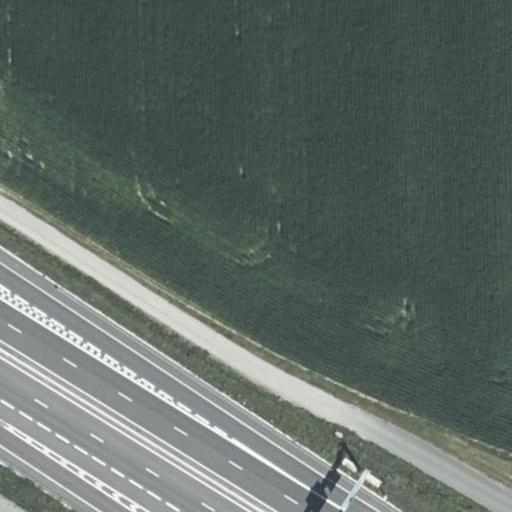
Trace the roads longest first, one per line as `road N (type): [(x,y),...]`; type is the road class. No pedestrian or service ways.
road 1 (track): [(511,493),(242,366),(0,207)]
road 2 (trunk): [(355,511),(0,266)]
road 3 (trunk): [(309,511),(0,320)]
road 4 (trunk): [(0,379),(214,511)]
road 5 (trunk): [(0,436),(115,511)]
